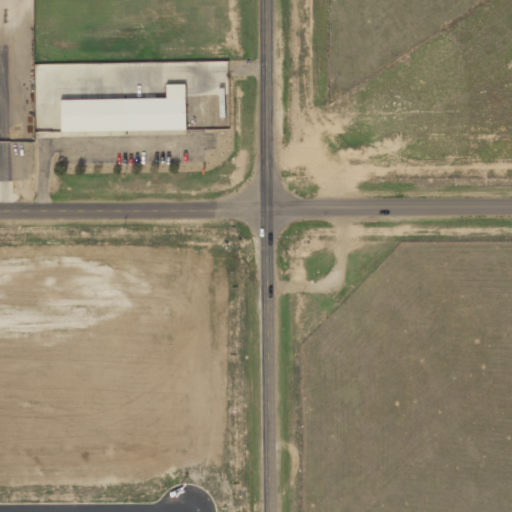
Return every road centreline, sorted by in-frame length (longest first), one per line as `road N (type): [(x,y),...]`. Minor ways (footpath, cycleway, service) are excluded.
road 1 (tertiary): [(0,211),(511,207)]
road 2 (residential): [(272,511),(268,209)]
road 3 (tertiary): [(268,209),(268,0)]
road 4 (residential): [(0,511),(184,510)]
